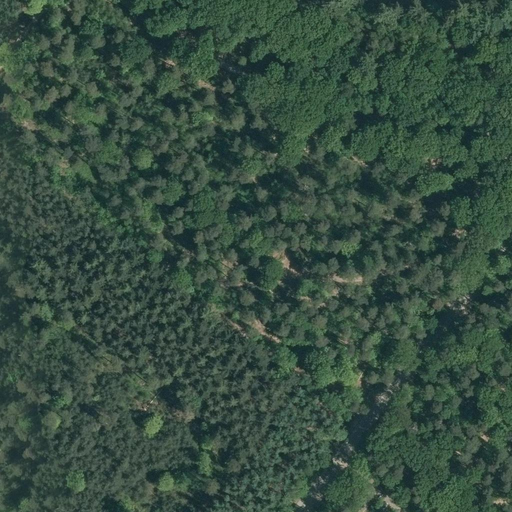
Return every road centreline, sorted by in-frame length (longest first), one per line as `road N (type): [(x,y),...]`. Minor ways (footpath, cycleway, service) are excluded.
road 1 (track): [(122,0),(248,77),(406,138),(497,162)]
road 2 (track): [(269,351),(0,127)]
road 3 (unclassified): [(298,511),(511,234)]
road 4 (track): [(473,511),(269,351)]
